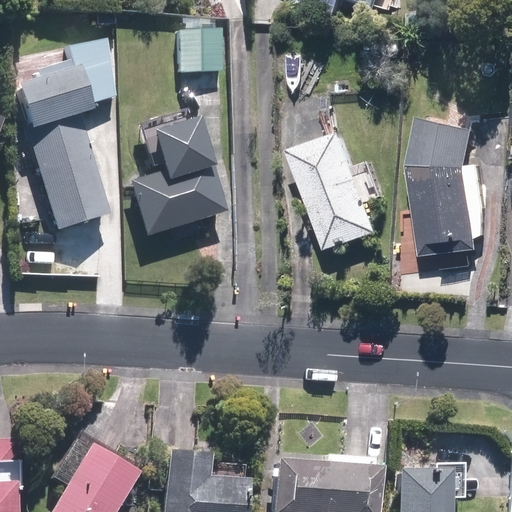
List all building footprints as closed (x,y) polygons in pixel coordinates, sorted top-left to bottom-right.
[(299,0),(298,4),(334,18),(341,0),(375,13),(377,8),(388,12),(393,0),(299,0)] [(218,76),(217,33),(173,34),(175,78),(218,76)] [(511,38),(476,38),(476,69),(506,69),(507,63),(511,62),(511,38)] [(10,92),(49,236),(103,221),(76,122),(82,120),(79,111),(116,101),(100,42),(61,53),(64,67),(33,75),(35,85),(10,92)] [(306,54),(289,53),(287,93),(305,93),(306,54)] [(411,108),(428,84),(403,67),(386,91),(411,108)] [(511,93),(489,92),(487,119),(510,120),(511,93)] [(123,187),(140,241),(220,216),(191,124),(185,126),(181,114),(133,128),(147,173),(154,171),(156,177),(123,187)] [(420,122),(409,169),(421,259),(477,252),(467,172),(476,134),(420,122)] [(378,235),(342,136),(289,155),(325,254),(378,235)] [(0,511),(8,511),(7,494),(14,494),(12,463),(6,463),(5,442),(0,441),(0,511)] [(118,511),(143,471),(93,442),(91,446),(53,511),(118,511)] [(213,453),(171,450),(167,511),(251,511),(253,478),(212,475),(213,453)] [(369,511),(372,470),(267,463),(263,511),(369,511)] [(442,511),(440,470),(387,473),(388,511),(442,511)]
